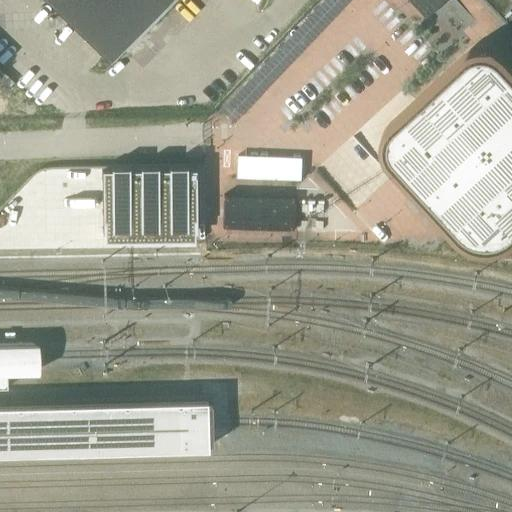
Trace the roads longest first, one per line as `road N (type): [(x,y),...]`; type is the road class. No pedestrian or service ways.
road 1 (unknown): [(0,1),(58,51),(135,73),(179,50),(237,0)]
road 2 (unclassified): [(0,148),(202,141)]
